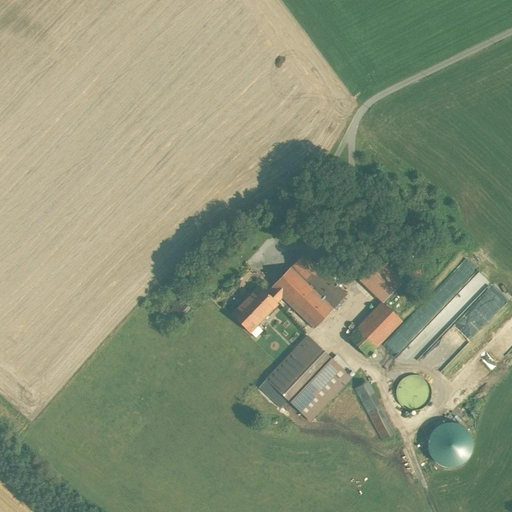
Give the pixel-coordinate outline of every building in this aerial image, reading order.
[(335,250),(328,258),(333,262),(337,258),(340,255),(335,250)] [(347,295),(304,254),(271,288),(282,298),(314,329),(347,295)] [(402,282),(380,260),(360,281),(382,302),(402,282)] [(266,294),(258,286),(230,315),(249,333),(250,332),(256,326),(277,305),(276,304),(282,298),(271,288),(266,294)] [(181,300),(166,316),(175,323),(189,308),(181,300)] [(367,356),(401,321),(382,303),(348,338),(367,356)] [(262,331),(256,326),(250,332),(255,338),(262,331)] [(332,360),(307,337),(280,365),(266,380),(287,400),(309,421),(349,379),(350,378),(344,372),(332,360)] [(336,356),(332,360),(344,372),(348,367),(336,356)] [(395,433),(362,373),(350,380),(382,440),(395,433)] [(421,377),(415,376),(410,376),(405,379),(400,382),(398,387),(397,393),(398,398),(400,403),(404,407),(409,409),(415,410),(420,408),(425,405),(428,401),(430,396),(430,390),(429,385),(425,381),(421,377)] [(287,400),(266,380),(258,388),(279,408),(287,400)]
